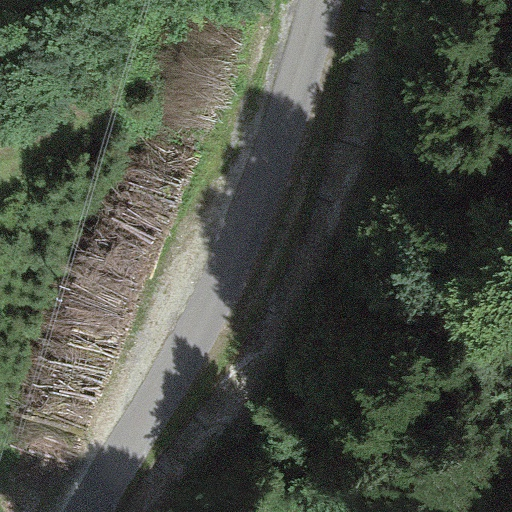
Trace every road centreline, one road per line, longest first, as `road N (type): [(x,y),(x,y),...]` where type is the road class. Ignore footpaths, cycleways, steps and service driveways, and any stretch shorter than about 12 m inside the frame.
road 1 (unclassified): [(320,0),(223,279),(86,511)]
road 2 (track): [(313,26),(138,84),(0,179)]
